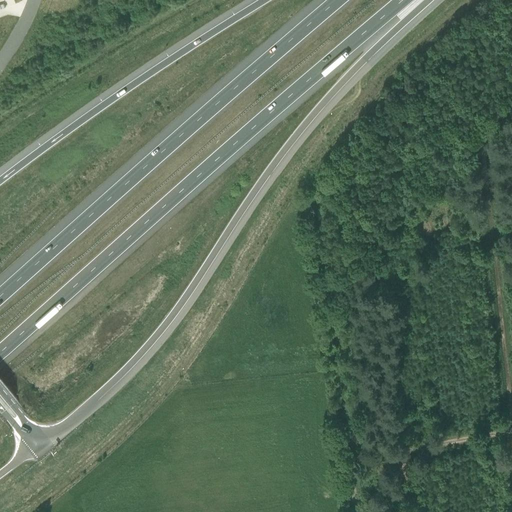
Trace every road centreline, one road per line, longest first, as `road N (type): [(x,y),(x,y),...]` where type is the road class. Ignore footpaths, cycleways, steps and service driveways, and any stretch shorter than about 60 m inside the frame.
road 1 (motorway): [(37,446),(132,362),(296,134),(428,0)]
road 2 (motorway): [(0,354),(403,0)]
road 3 (motorway): [(337,0),(0,295)]
road 4 (track): [(310,176),(358,511)]
road 5 (motorway): [(266,0),(119,92),(0,181)]
road 6 (track): [(511,429),(351,457)]
